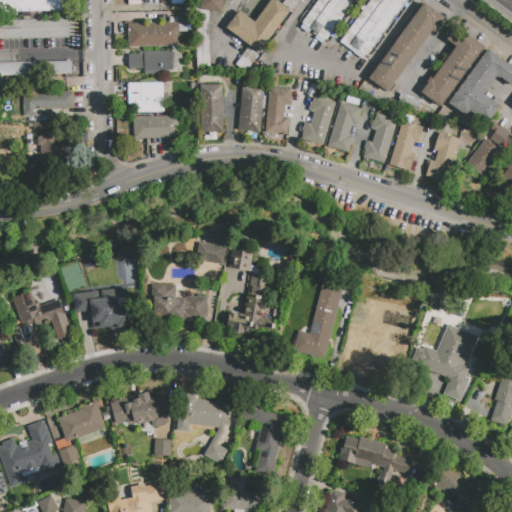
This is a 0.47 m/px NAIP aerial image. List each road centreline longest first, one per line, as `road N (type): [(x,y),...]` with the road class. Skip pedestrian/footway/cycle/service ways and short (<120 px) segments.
road 1 (residential): [(0,400),(114,367),(217,368),(426,418),(511,481)]
road 2 (residential): [(511,235),(355,181),(251,156),(187,163),(82,200),(0,217)]
road 3 (residential): [(116,186),(102,150),(97,0)]
road 4 (residential): [(326,392),(291,511)]
